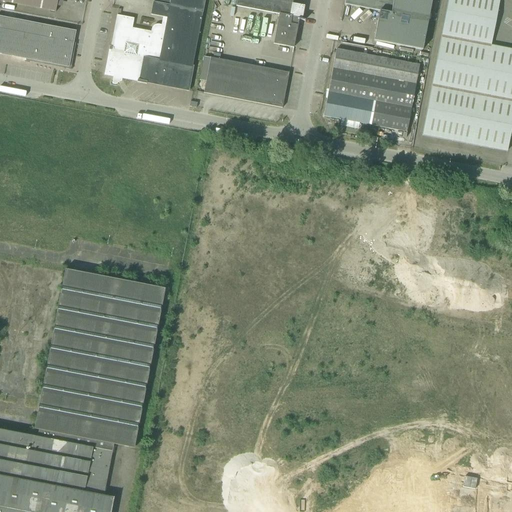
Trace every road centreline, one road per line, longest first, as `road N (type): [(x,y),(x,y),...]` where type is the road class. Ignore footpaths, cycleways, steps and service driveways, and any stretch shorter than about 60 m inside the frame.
road 1 (unclassified): [(296,138),(75,98)]
road 2 (unclassified): [(511,180),(296,138)]
road 3 (unclassified): [(325,0),(296,138)]
